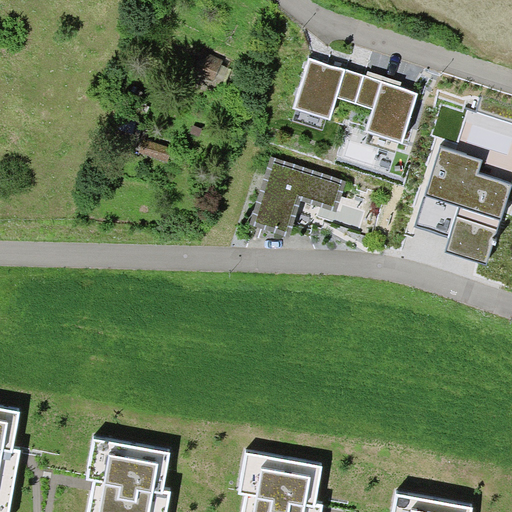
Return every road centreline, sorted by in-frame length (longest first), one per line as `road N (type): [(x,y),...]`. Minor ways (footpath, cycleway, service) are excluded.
road 1 (residential): [(511,302),(349,267),(0,255)]
road 2 (residential): [(326,0),(511,77)]
